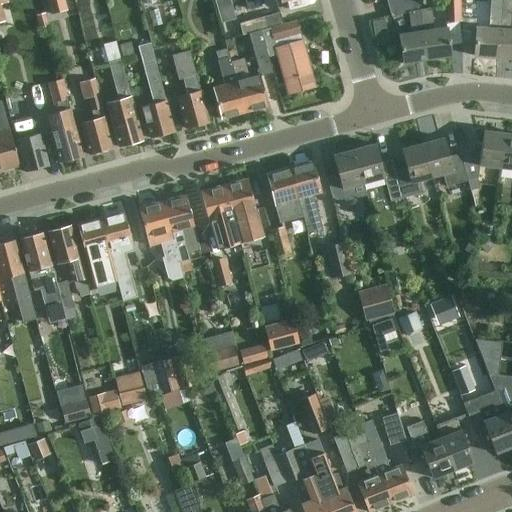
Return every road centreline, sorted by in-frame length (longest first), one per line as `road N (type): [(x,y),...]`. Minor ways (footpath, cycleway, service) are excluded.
road 1 (residential): [(0,219),(375,114)]
road 2 (residential): [(375,114),(458,91),(511,95)]
